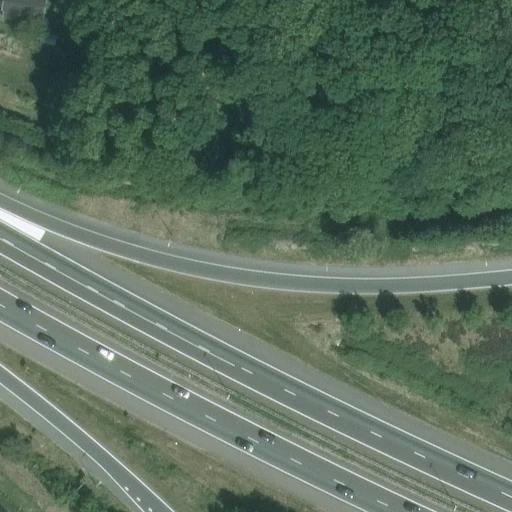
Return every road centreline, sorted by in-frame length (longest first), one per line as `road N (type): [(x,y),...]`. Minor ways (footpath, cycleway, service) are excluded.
road 1 (motorway): [(511,497),(229,361),(0,236)]
road 2 (motorway): [(511,277),(382,286),(246,278),(165,263),(0,201)]
road 3 (motorway): [(0,302),(403,511)]
road 4 (motorway): [(0,377),(161,511)]
